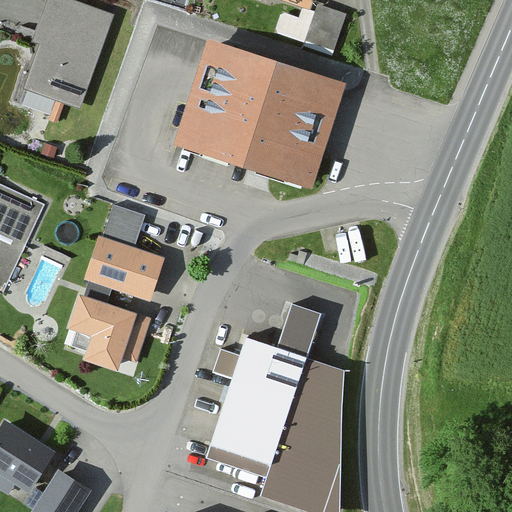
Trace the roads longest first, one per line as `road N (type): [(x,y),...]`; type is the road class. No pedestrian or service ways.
road 1 (residential): [(432,215),(365,201),(300,212),(242,240),(206,298),(149,451)]
road 2 (secondary): [(384,511),(384,367),(432,215)]
road 3 (unknown): [(260,227),(130,164),(178,40)]
road 4 (secondary): [(432,215),(511,25)]
road 5 (residential): [(149,451),(0,358)]
